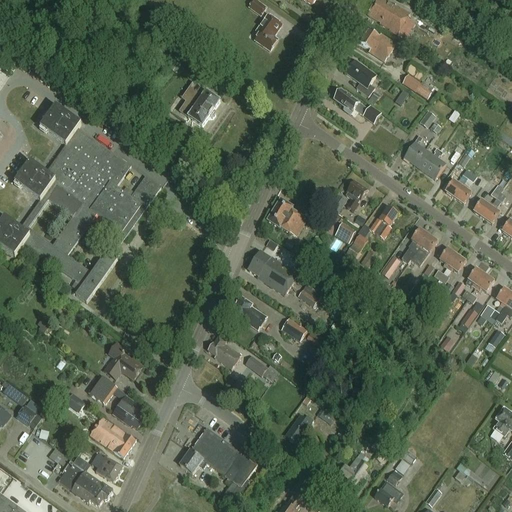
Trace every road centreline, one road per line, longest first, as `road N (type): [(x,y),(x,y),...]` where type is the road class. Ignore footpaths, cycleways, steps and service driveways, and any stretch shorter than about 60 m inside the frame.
road 1 (residential): [(511,271),(296,120)]
road 2 (residential): [(356,511),(179,382)]
road 3 (secondary): [(236,252),(296,120)]
road 4 (secondary): [(179,382),(236,252)]
road 5 (secondary): [(120,511),(179,382)]
road 6 (secondary): [(296,120),(345,0)]
